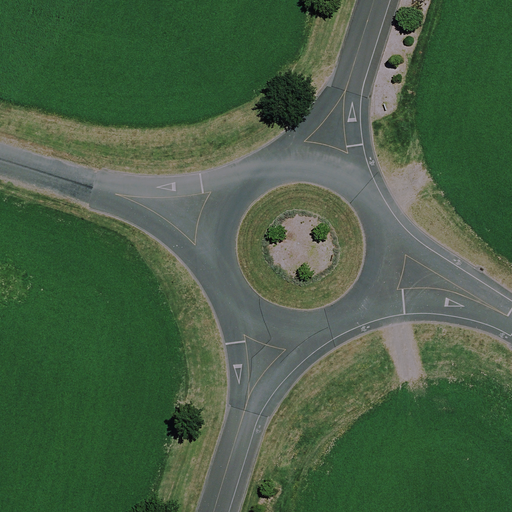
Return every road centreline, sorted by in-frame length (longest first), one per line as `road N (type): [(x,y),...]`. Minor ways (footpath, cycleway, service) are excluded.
road 1 (unclassified): [(271,314),(250,300),(228,256),(236,207),(275,172),(327,170)]
road 2 (unclassified): [(271,314),(212,511)]
road 3 (unclassified): [(379,0),(327,170)]
road 4 (unclassified): [(511,321),(379,269)]
road 5 (unclassified): [(379,269),(347,310),(323,320),(271,314)]
road 6 (unclassified): [(327,170),(349,180),(379,220),(379,269)]
